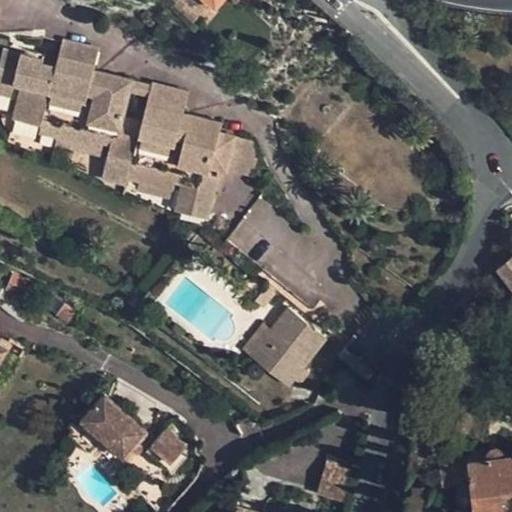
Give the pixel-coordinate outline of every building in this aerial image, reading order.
[(91,105),(122,112),(128,88),(118,84),(120,74),(93,68),(97,46),(61,38),(56,61),(54,67),(50,86),(66,90),(63,104),(90,110),(91,105)] [(0,58),(0,85),(18,89),(14,114),(40,120),(39,128),(55,131),(63,104),(66,90),(50,86),(54,67),(41,63),(42,58),(32,56),(3,50),(0,58)] [(56,61),(42,58),(41,63),(54,67),(56,61)] [(130,77),(120,74),(118,84),(128,88),(130,77)] [(150,81),(146,97),(182,106),(185,90),(150,81)] [(182,106),(146,97),(141,116),(135,144),(171,153),(172,145),(182,148),(181,154),(210,161),(217,163),(226,165),(235,134),(217,130),(218,128),(206,125),(207,117),(182,110),(182,106)] [(128,180),(129,174),(135,144),(141,116),(122,112),(91,105),(90,110),(63,104),(55,131),(55,135),(101,146),(103,139),(110,141),(103,175),(128,180)] [(219,120),(207,117),(206,125),(218,128),(219,120)] [(252,172),(256,154),(251,138),(235,134),(226,165),(242,169),(252,172)] [(207,214),(214,187),(217,174),(214,173),(208,171),(210,161),(181,154),(182,148),(172,145),(171,153),(135,144),(129,174),(174,184),(176,176),(184,177),(177,206),(207,214)] [(221,188),(226,165),(217,163),(214,173),(217,174),(214,187),(221,188)] [(511,253),(496,267),(511,286),(511,253)] [(7,291),(23,297),(28,284),(13,278),(7,291)] [(69,320),(75,312),(66,306),(60,314),(69,320)] [(288,383),(293,377),(303,366),(326,338),(289,308),(272,329),(252,355),(288,383)] [(242,347),(252,355),(272,329),(263,321),(242,347)] [(0,350),(0,362),(10,347),(4,344),(0,350)] [(366,379),(375,371),(345,346),(339,355),(366,379)] [(311,372),(303,366),(293,377),(301,383),(311,372)] [(335,388),(354,380),(349,369),(330,377),(335,388)] [(143,428),(98,393),(80,418),(124,453),(130,446),(143,428)] [(178,462),(192,445),(164,423),(153,436),(149,441),(178,462)] [(143,428),(130,446),(135,449),(139,444),(144,447),(149,441),(153,436),(143,428)] [(178,462),(149,441),(144,447),(173,469),(178,462)] [(511,453),(459,460),(439,463),(442,483),(460,481),(471,480),(475,511),(492,511),(511,509),(511,453)] [(347,496),(354,465),(327,459),(319,488),(347,496)]
